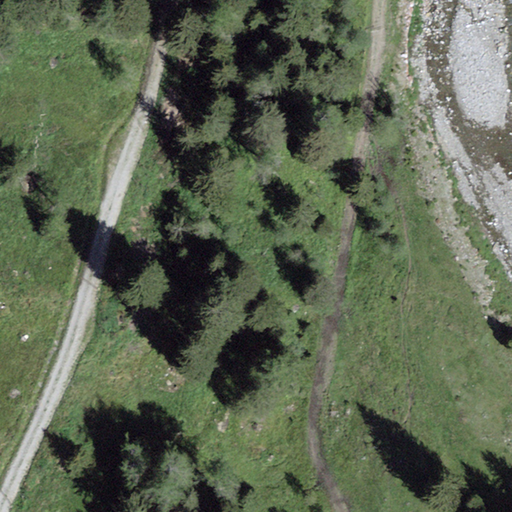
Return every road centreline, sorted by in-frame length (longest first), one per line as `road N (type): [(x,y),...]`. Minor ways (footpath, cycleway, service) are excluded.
road 1 (track): [(376,0),(359,149),(312,405),(313,450),(336,511)]
road 2 (track): [(168,0),(52,362),(0,483)]
